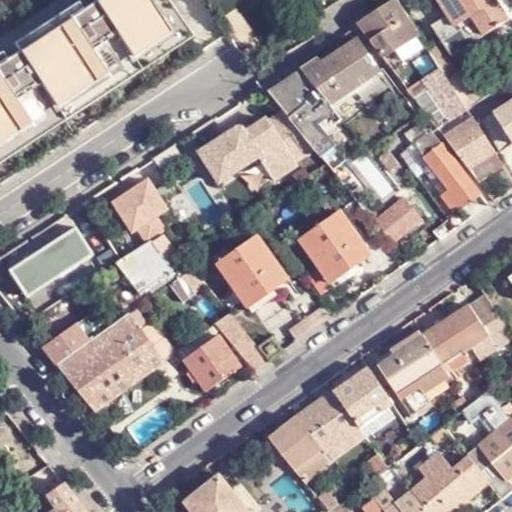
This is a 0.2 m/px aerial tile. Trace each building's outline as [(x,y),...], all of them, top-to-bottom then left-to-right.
[(0,185),(174,70),(164,53),(197,31),(176,0),(55,0),(0,37),(0,185)] [(359,25),(383,57),(419,35),(398,0),(385,9),(359,25)] [(510,21),(496,0),(437,0),(448,17),(433,27),(452,58),(510,21)] [(323,94),(332,105),(382,71),(359,40),(323,62),(320,60),(304,70),(323,94)] [(426,46),(441,71),(446,78),(455,72),(434,41),(426,46)] [(285,112),(289,117),(323,94),(304,70),(269,93),(285,112)] [(441,71),(408,91),(416,102),(431,93),(450,121),(467,110),(446,78),(441,71)] [(320,123),(337,112),(332,105),(323,94),(289,117),(315,148),(320,156),(335,146),(320,123)] [(511,142),(511,102),(505,107),(494,113),(511,142)] [(289,117),(285,112),(259,128),(257,125),(247,132),(244,128),(239,128),(200,156),(220,185),(239,172),(231,160),(250,146),(275,181),(298,164),(295,161),(315,148),(289,117)] [(498,154),(511,144),(511,142),(494,113),(479,123),(498,154)] [(415,145),(432,132),(422,120),(404,132),(415,145)] [(494,153),(473,120),(445,138),(468,170),(494,153)] [(464,209),(481,196),(432,132),(415,145),(425,160),(441,180),(448,190),(441,196),(455,212),(462,207),(464,209)] [(181,141),(174,145),(180,155),(187,150),(181,141)] [(504,168),(494,153),(468,170),(479,183),(488,177),(504,168)] [(430,188),(441,180),(425,160),(416,168),(430,188)] [(511,189),(511,181),(504,168),(488,177),(500,198),(511,189)] [(140,230),(149,245),(165,235),(168,233),(158,219),(169,211),(150,182),(116,204),(135,233),(140,230)] [(405,197),(375,223),(393,245),(424,220),(405,197)] [(358,202),(375,222),(380,218),(364,198),(358,202)] [(341,212),(301,240),(322,270),(327,275),(337,267),(347,281),(355,275),(359,276),(360,270),(358,266),(372,257),(341,212)] [(77,227),(11,270),(29,298),(95,254),(77,227)] [(141,295),(174,270),(168,262),(181,253),(165,235),(149,245),(118,265),(141,295)] [(218,264),(244,300),(268,282),(274,289),(284,283),(289,279),(259,236),(218,264)] [(174,270),(187,261),(184,257),(181,253),(168,262),(174,270)] [(337,267),(327,275),(334,287),(335,289),(347,281),(337,267)] [(192,285),(202,278),(193,268),(184,275),(192,285)] [(322,270),(309,279),(321,296),(334,287),(327,275),(322,270)] [(268,282),(244,300),(252,312),(277,294),(274,289),(268,282)] [(511,341),(511,335),(486,296),(471,306),(490,335),(499,350),(511,341)] [(490,335),(471,306),(470,305),(425,335),(448,371),(454,368),(456,371),(471,361),(465,352),(490,335)] [(44,348),(59,366),(121,320),(116,312),(99,325),(91,314),(44,348)] [(59,366),(96,412),(130,387),(125,380),(149,362),(154,369),(165,362),(131,313),(121,320),(59,366)] [(231,315),(217,325),(223,332),(255,371),(269,362),(231,315)] [(217,325),(178,353),(184,361),(219,336),(223,332),(217,325)] [(425,335),(420,327),(390,348),(395,356),(425,335)] [(450,376),(448,371),(425,335),(395,356),(380,366),(413,418),(433,404),(425,392),(450,376)] [(184,361),(206,393),(241,368),(219,336),(184,361)] [(272,338),(261,346),(271,361),(282,352),(272,338)] [(125,380),(130,387),(154,369),(149,362),(125,380)] [(393,407),(369,369),(334,393),(360,430),(374,420),(393,407)] [(454,397),(461,392),(457,386),(450,390),(454,397)] [(464,397),(470,406),(483,396),(480,390),(475,392),(474,391),(464,397)] [(511,420),(488,391),(483,396),(470,406),(464,411),(469,416),(474,413),(492,436),(468,457),(488,481),(503,501),(511,493),(511,484),(508,480),(511,477),(511,420)] [(327,453),(360,430),(334,393),(299,417),(325,450),(327,453)] [(454,418),(464,411),(470,406),(464,397),(451,406),(454,411),(451,413),(454,418)] [(379,426),(397,414),(393,407),(374,420),(379,426)] [(325,450),(299,417),(272,439),(288,460),(300,474),(303,480),(331,459),(327,453),(325,450)] [(364,436),(379,426),(374,420),(360,430),(363,435),(364,436)] [(435,444),(449,433),(444,426),(430,437),(435,444)] [(363,435),(360,430),(327,453),(331,459),(363,435)] [(288,460),(272,439),(256,451),(272,473),(288,460)] [(427,511),(450,511),(488,481),(468,457),(453,469),(441,453),(419,470),(426,480),(412,491),(419,501),(427,511)] [(380,476),(389,469),(379,456),(375,459),(378,463),(373,467),(380,476)] [(401,477),(392,466),(389,469),(380,476),(379,476),(388,487),(401,477)] [(250,511),(221,476),(185,503),(191,511),(250,511)] [(85,511),(87,511),(63,482),(35,502),(41,511),(85,511)] [(329,511),(333,511),(341,507),(327,489),(317,497),(329,511)] [(406,511),(419,501),(412,491),(410,489),(383,511),(406,511)] [(383,511),(373,498),(362,507),(365,511),(383,511)] [(427,511),(419,501),(406,511),(427,511)]
